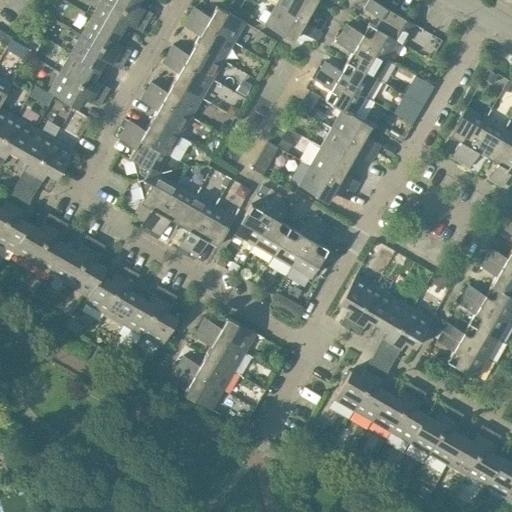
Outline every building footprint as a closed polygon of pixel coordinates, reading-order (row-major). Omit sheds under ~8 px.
[(107,0),(100,0),(91,16),(120,32),(125,23),(140,32),(146,22),(107,0)] [(107,0),(146,22),(151,13),(136,4),(138,0),(107,0)] [(269,0),(276,4),(275,5),(319,30),(324,21),(309,12),(314,2),(310,0),(269,0)] [(396,40),(395,41),(402,45),(414,25),(370,0),(365,10),(379,18),(374,26),(374,28),(396,40)] [(319,30),(275,5),(264,24),(293,40),(298,30),(314,39),(319,30)] [(189,16),(234,42),(245,23),(216,6),(210,16),(194,7),(189,16)] [(91,16),(80,34),(124,60),(129,50),(114,42),(120,32),(91,16)] [(200,34),(194,44),(223,61),(234,42),(189,16),(184,25),(200,34)] [(347,24),(341,34),(385,59),(395,41),(396,40),(374,28),(374,26),(368,23),(362,33),(347,24)] [(80,34),(70,53),(98,70),(103,61),(118,69),(124,60),(80,34)] [(351,52),(346,61),(374,77),(385,59),(341,34),(336,43),(351,52)] [(173,45),(167,54),(212,80),(223,61),(194,44),(188,54),(173,45)] [(70,53),(59,72),(103,97),(108,88),(92,79),(98,70),(70,53)] [(177,72),(172,82),(201,99),(212,80),(167,54),(162,63),(177,72)] [(325,61),(319,71),(363,97),(364,95),(374,77),(346,61),(341,70),(325,61)] [(330,104),(341,110),(341,109),(352,116),(353,114),(362,120),(373,101),(364,95),(363,97),(319,71),(314,81),(330,90),(324,100),(330,104)] [(103,97),(59,72),(48,91),(76,108),(82,98),(97,107),(103,97)] [(0,99),(9,83),(0,77),(0,99)] [(151,82),(146,91),(190,117),(201,99),(172,82),(167,91),(151,82)] [(0,142),(16,116),(0,106),(0,102),(11,84),(9,83),(0,99),(0,142)] [(156,109),(151,119),(180,135),(190,117),(146,91),(140,100),(156,109)] [(305,97),(298,108),(305,112),(312,101),(305,97)] [(330,104),(320,122),(330,128),(375,154),(381,144),(365,135),(371,125),(362,120),(353,114),(352,116),(341,109),(341,110),(330,104)] [(460,163),(485,118),(465,107),(449,135),(459,141),(451,157),(460,163)] [(9,150),(18,156),(35,127),(16,116),(0,142),(0,165),(0,166),(9,150)] [(478,152),(488,158),(504,129),(485,118),(460,163),(469,168),(478,152)] [(129,119),(124,129),(168,155),(180,135),(151,119),(145,128),(129,119)] [(18,176),(28,182),(53,138),(35,127),(18,156),(27,161),(18,176)] [(330,128),(319,147),(349,164),(355,154),(370,163),(375,154),(330,128)] [(132,160),(137,179),(159,174),(159,171),(168,155),(124,129),(118,138),(134,148),(128,157),(132,160)] [(488,179),(497,185),(511,158),(511,133),(504,129),(488,158),(496,163),(488,179)] [(285,133),(277,145),(287,151),(294,138),(285,133)] [(53,138),(28,182),(37,187),(45,171),(56,178),(73,149),(53,138)] [(267,141),(260,152),(271,158),(277,146),(267,141)] [(319,147),(309,165),(354,191),(359,182),(344,173),(349,164),(319,147)] [(511,179),(511,158),(497,185),(506,190),(511,179)] [(354,191),(309,165),(297,185),(315,196),(326,202),(327,202),(333,191),(349,200),(354,191)] [(160,175),(159,174),(137,179),(142,198),(139,202),(150,208),(138,229),(147,234),(149,229),(151,230),(177,185),(160,175)] [(169,219),(178,224),(195,195),(177,185),(151,230),(149,235),(157,240),(169,219)] [(0,230),(20,196),(11,191),(2,206),(0,204),(0,230)] [(234,232),(255,244),(280,200),(269,194),(260,210),(250,204),(234,232)] [(178,246),(188,251),(214,206),(195,195),(178,224),(187,230),(178,246)] [(0,230),(0,242),(13,251),(30,222),(21,217),(30,202),(20,196),(0,230)] [(315,196),(311,203),(322,209),(326,202),(315,196)] [(255,244),(273,255),(289,227),(280,221),(289,206),(280,200),(255,244)] [(233,217),(214,206),(188,251),(197,257),(206,241),(216,247),(233,217)] [(13,251),(32,262),(57,218),(48,212),(39,227),(30,222),(13,251)] [(273,255),(292,266),(317,222),(308,217),(299,232),(289,227),(273,255)] [(32,262),(51,272),(67,244),(58,239),(67,224),(57,218),(32,262)] [(511,234),(511,246),(511,248),(511,247),(511,223),(506,220),(502,229),(511,234)] [(317,222),(292,266),(311,277),(327,249),(317,242),(326,227),(317,222)] [(51,272),(69,283),(95,240),(86,235),(77,250),(67,244),(51,272)] [(104,245),(95,240),(69,283),(87,294),(83,301),(84,302),(105,266),(95,261),(104,245)] [(490,248),(485,257),(511,273),(511,247),(511,248),(506,257),(490,248)] [(495,276),(489,285),(511,298),(511,273),(485,257),(479,267),(495,276)] [(84,302),(103,313),(129,268),(120,263),(111,278),(102,273),(105,266),(84,302)] [(103,313),(121,324),(138,295),(129,290),(139,274),(129,268),(103,313)] [(348,330),(374,286),(355,274),(338,303),(348,308),(339,325),(348,330)] [(121,324),(140,335),(166,290),(158,284),(148,301),(138,295),(121,324)] [(468,285),(462,295),(507,321),(511,312),(511,298),(489,285),(484,295),(468,285)] [(367,320),(376,325),(393,297),(374,286),(348,330),(358,336),(367,320)] [(166,290),(140,335),(160,346),(176,317),(167,312),(176,295),(166,290)] [(277,292),(270,304),(283,311),(289,299),(277,292)] [(473,313),(468,322),(497,338),(507,321),(462,295),(457,304),(473,313)] [(39,296),(34,306),(44,312),(49,302),(39,296)] [(376,346),(386,351),(411,307),(393,297),(376,325),(385,330),(376,346)] [(411,307),(386,351),(395,357),(404,341),(414,347),(431,319),(411,307)] [(205,318),(200,327),(243,352),(255,333),(227,316),(221,327),(205,318)] [(74,321),(70,329),(78,334),(83,326),(74,321)] [(447,322),(441,333),(486,358),(497,338),(468,322),(463,331),(447,322)] [(210,345),(204,354),(232,371),(243,352),(200,327),(195,336),(210,345)] [(475,377),(486,358),(441,333),(436,341),(451,351),(446,360),(475,377)] [(184,354),(178,364),(221,390),(232,371),(204,354),(199,363),(184,354)] [(332,399),(351,410),(377,365),(368,360),(359,376),(349,371),(332,399)] [(221,390),(178,364),(173,373),(188,382),(182,393),(210,409),(221,390)] [(351,410),(370,422),(387,393),(377,387),(386,371),(377,365),(351,410)] [(370,422),(389,433),(416,387),(407,382),(397,398),(387,393),(370,422)] [(389,433),(407,443),(424,414),(415,408),(425,393),(416,387),(389,433)] [(407,443),(426,454),(452,408),(443,403),(434,419),(424,414),(407,443)] [(426,454),(445,465),(462,436),(452,430),(462,414),(452,408),(426,454)] [(445,465),(463,476),(490,430),(480,425),(471,441),(462,436),(445,465)] [(463,476),(483,487),(500,457),(490,452),(500,436),(490,430),(463,476)] [(366,452),(359,448),(353,456),(364,462),(369,454),(366,453),(366,452)] [(483,487),(502,498),(511,479),(511,457),(509,463),(500,457),(483,487)] [(511,479),(502,498),(511,503),(511,479)] [(421,486),(417,492),(426,498),(430,491),(421,486)]
